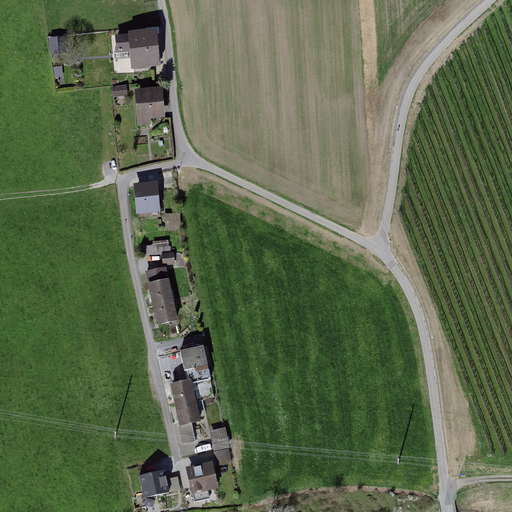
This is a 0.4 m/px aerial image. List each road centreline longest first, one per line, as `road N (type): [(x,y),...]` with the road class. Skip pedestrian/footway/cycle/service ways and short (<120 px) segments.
road 1 (residential): [(193,160),(128,175),(122,189),(179,472)]
road 2 (unclassified): [(491,0),(426,64),(409,96),(378,249)]
road 3 (unclassified): [(378,249),(396,269),(422,336),(447,511)]
road 4 (unclassified): [(193,160),(378,249)]
road 5 (unclassified): [(160,0),(177,127),(193,160)]
road 6 (track): [(0,195),(125,180)]
